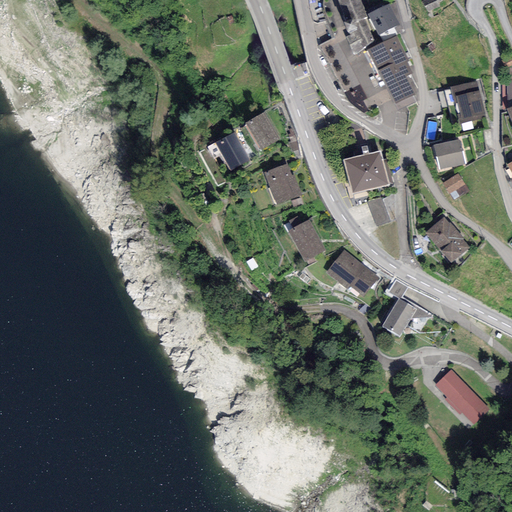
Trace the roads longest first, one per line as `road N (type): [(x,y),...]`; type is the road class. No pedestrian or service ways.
road 1 (tertiary): [(448,295),(383,260),(343,216),(256,0)]
road 2 (track): [(227,260),(157,158),(160,73),(77,0)]
road 3 (unclassified): [(511,390),(499,389),(462,359),(381,360),(357,317),(322,309)]
road 4 (residential): [(511,214),(498,163),(493,42),(476,0)]
road 5 (residential): [(301,0),(313,62),(332,96),(407,152)]
road 6 (residential): [(399,0),(424,99),(407,152)]
road 7 (residential): [(407,152),(447,207),(511,260)]
